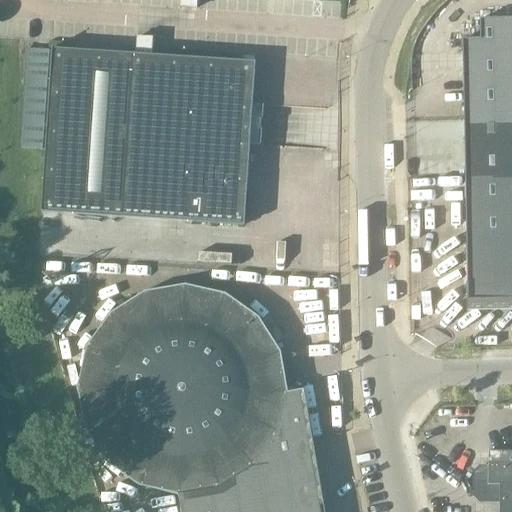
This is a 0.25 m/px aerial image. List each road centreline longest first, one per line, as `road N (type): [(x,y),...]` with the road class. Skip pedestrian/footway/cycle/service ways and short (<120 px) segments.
road 1 (unclassified): [(378,368),(371,79),(380,37),(404,0)]
road 2 (unclassified): [(409,511),(378,368)]
road 3 (unclassified): [(378,368),(511,368)]
